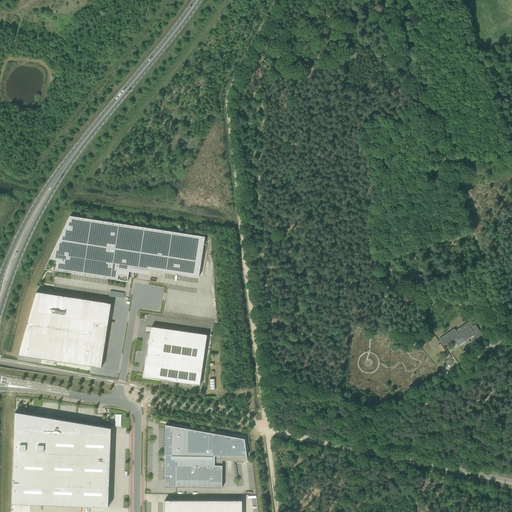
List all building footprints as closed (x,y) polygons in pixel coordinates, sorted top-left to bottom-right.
[(69,216),(49,259),(57,260),(56,271),(127,282),(129,267),(198,277),(205,237),(69,216)] [(22,340),(18,355),(36,358),(101,368),(104,346),(108,325),(111,303),(36,292),(22,340)] [(438,346),(441,350),(440,350),(441,353),(446,350),(443,346),(453,339),(458,346),(473,336),(477,342),(484,338),(475,324),(473,325),(470,320),(455,330),(454,329),(439,339),(441,342),(439,343),(440,344),(438,346)] [(199,385),(207,335),(151,327),(143,377),(199,385)] [(413,334),(412,340),(423,342),(424,336),(413,334)] [(57,409),(58,403),(42,401),(41,406),(38,406),(34,406),(33,414),(49,416),(50,412),(49,412),(50,408),(57,409)] [(94,413),(94,408),(77,407),(77,417),(79,417),(79,413),(94,413)] [(14,426),(11,504),(108,507),(111,428),(52,419),(52,417),(52,418),(46,417),(31,415),(15,412),(14,426)] [(247,461),(244,439),(165,425),(164,480),(176,480),(176,487),(222,488),(222,461),(247,461)] [(164,500),(164,511),(241,511),(242,501),(164,500)]
